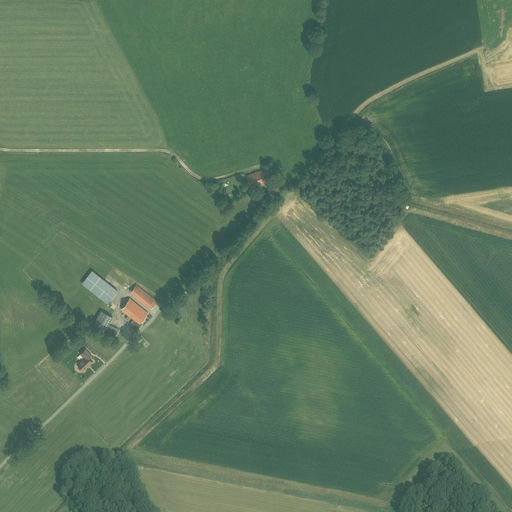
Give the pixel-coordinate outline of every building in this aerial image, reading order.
[(251,187),(266,182),(262,170),(247,175),(251,187)] [(276,183),(269,190),(274,196),(282,189),(276,183)] [(105,280),(92,270),(82,283),(101,298),(107,303),(118,290),(105,280)] [(157,301),(136,284),(130,292),(151,309),(157,301)] [(131,317),(133,319),(139,324),(140,322),(148,313),(130,298),(121,309),(128,315),(125,319),(128,320),(131,317)] [(181,302),(176,306),(182,315),(187,312),(181,302)] [(114,316),(102,310),(94,325),(105,332),(114,337),(119,329),(109,324),(114,316)] [(142,323),(140,322),(139,324),(133,319),(129,325),(136,331),(142,323)] [(142,336),(138,340),(146,349),(150,345),(142,336)] [(77,364),(83,370),(87,367),(87,366),(89,364),(89,365),(93,362),(88,357),(91,355),(85,349),(80,354),(84,357),(77,364)]
